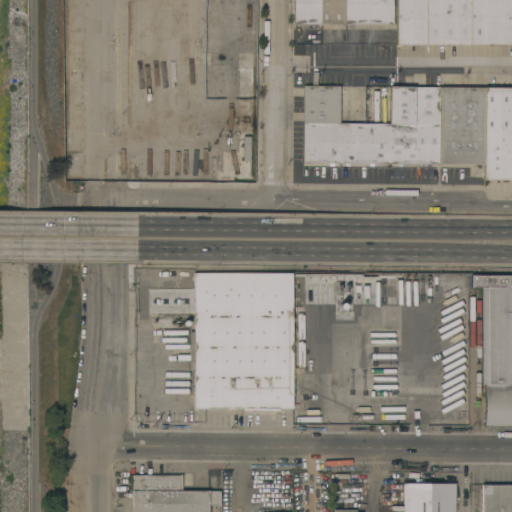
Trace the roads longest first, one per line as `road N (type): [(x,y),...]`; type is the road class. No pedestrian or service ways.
road 1 (residential): [(511,447),(103,446)]
road 2 (secondary): [(139,252),(511,250)]
road 3 (secondary): [(511,229),(139,229)]
road 4 (residential): [(102,511),(103,197)]
road 5 (residential): [(277,197),(277,0)]
road 6 (residential): [(277,197),(103,197)]
road 7 (secondary): [(0,249),(139,252)]
road 8 (secondary): [(139,229),(0,227)]
